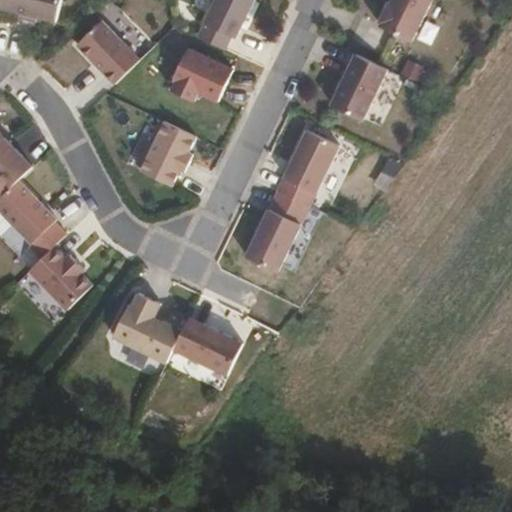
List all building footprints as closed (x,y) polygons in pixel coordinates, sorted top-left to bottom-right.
[(0,0),(0,3),(59,15),(62,0),(0,0)] [(235,41),(252,0),(212,0),(195,37),(224,50),(229,37),(235,41)] [(409,45),(430,0),(392,0),(390,5),(386,4),(376,27),(409,45)] [(113,88),(137,63),(97,24),(74,49),(113,88)] [(171,92),(193,102),(198,93),(217,103),(232,71),(187,50),(172,81),(175,83),(171,92)] [(359,123),(385,70),(354,55),(328,106),(359,123)] [(186,155),(194,138),(162,123),(137,175),(171,189),(178,173),(183,175),(191,157),(186,155)] [(312,209),(339,150),(308,134),(279,193),(312,209)] [(30,171),(0,141),(0,200),(14,186),(30,171)] [(55,224),(54,223),(14,186),(0,200),(0,216),(31,248),(18,262),(31,274),(53,251),(66,238),(53,226),(55,224)] [(281,275),(312,209),(279,193),(248,260),(281,275)] [(92,287),(80,278),(84,273),(66,258),(64,262),(53,251),(31,274),(27,277),(69,314),(92,287)] [(175,353),(184,334),(162,324),(160,328),(153,323),(161,308),(138,297),(132,312),(128,309),(114,342),(168,368),(175,353)] [(243,347),(190,322),(184,334),(175,353),(229,379),(243,347)]
